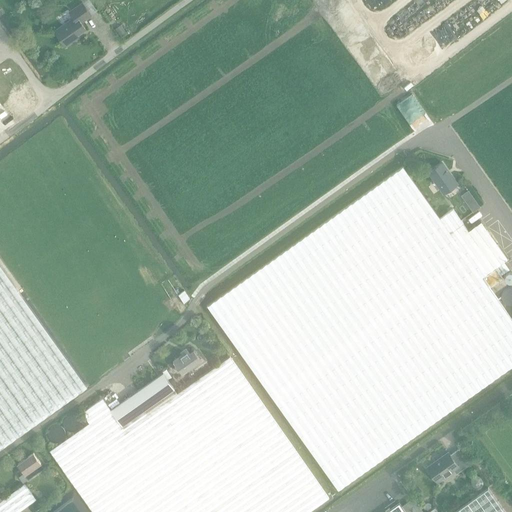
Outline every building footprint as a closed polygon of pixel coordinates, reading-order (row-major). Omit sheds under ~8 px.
[(72,17),(53,31),(64,47),(74,40),(72,38),(85,29),(82,24),(92,17),(81,2),(68,12),(72,17)] [(115,29),(121,38),(128,33),(121,24),(115,29)] [(441,163),(428,172),(433,179),(432,184),(437,185),(443,193),(456,184),(441,163)] [(402,167),(207,305),(338,490),(511,365),(511,319),(481,277),(487,273),(455,228),(449,232),(438,218),(402,167)] [(468,190),(461,195),(473,212),(480,207),(468,190)] [(452,208),(438,218),(449,232),(455,228),(487,273),(507,258),(480,221),(467,231),(452,208)] [(0,265),(0,449),(87,387),(0,265)] [(503,277),(496,268),(483,277),(490,286),(503,277)] [(503,279),(491,287),(494,292),(506,284),(503,279)] [(511,285),(502,295),(511,304),(511,285)] [(184,290),(178,294),(184,303),(190,299),(188,295),(184,290)] [(186,352),(173,361),(182,375),(201,361),(193,351),(188,355),(186,352)] [(89,423),(50,451),(92,511),(310,511),(329,498),(285,435),(230,356),(177,393),(124,429),(110,408),(102,398),(81,412),(89,423)] [(129,395),(110,408),(124,429),(177,393),(163,373),(137,391),(130,396),(129,395)] [(448,453),(427,468),(437,482),(454,470),(456,473),(469,464),(458,449),(449,455),(448,453)] [(34,452),(17,464),(24,472),(18,476),(22,482),(44,467),(34,452)] [(0,496),(0,511),(18,511),(36,499),(25,484),(3,500),(0,496)] [(505,511),(488,487),(452,511),(505,511)] [(386,511),(437,511),(434,507),(427,511),(404,511),(399,503),(386,511)]
